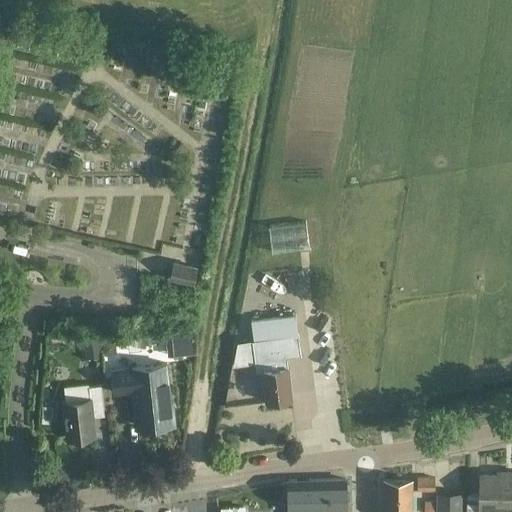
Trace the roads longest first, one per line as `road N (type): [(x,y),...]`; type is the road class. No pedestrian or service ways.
road 1 (residential): [(0,510),(368,456)]
road 2 (residential): [(368,456),(511,430)]
